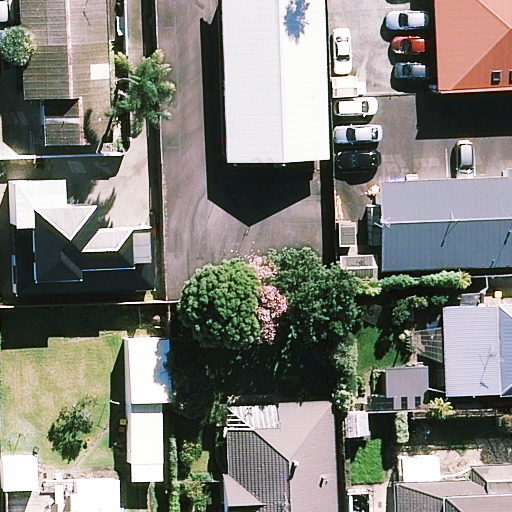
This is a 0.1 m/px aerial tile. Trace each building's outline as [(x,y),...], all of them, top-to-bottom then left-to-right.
[(105,0),(15,0),(19,79),(108,76),(105,0)] [(324,0),(218,0),(224,150),(330,146),(324,0)] [(511,0),(427,0),(432,91),(511,87),(511,0)] [(511,162),(374,168),(377,256),(511,251),(511,162)] [(86,190),(14,193),(17,267),(155,262),(153,204),(86,207),(86,190)] [(511,277),(436,281),(440,378),(511,374),(511,277)] [(171,312),(128,314),(134,464),(177,462),(171,312)] [(420,370),(378,370),(378,408),(421,407),(420,370)] [(347,511),(343,381),(218,385),(222,511),(347,511)] [(116,511),(115,455),(0,459),(0,511),(116,511)] [(511,511),(511,467),(360,473),(361,511),(511,511)]
